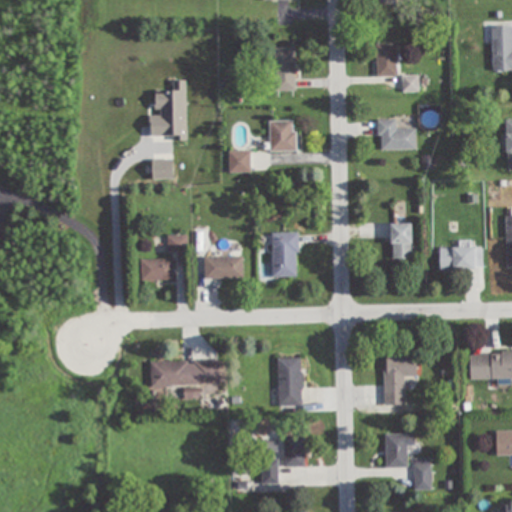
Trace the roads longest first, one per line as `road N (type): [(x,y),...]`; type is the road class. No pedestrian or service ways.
road 1 (residential): [(126,511),(113,0)]
road 2 (residential): [(337,0),(349,511)]
road 3 (residential): [(79,348),(111,324),(511,313)]
